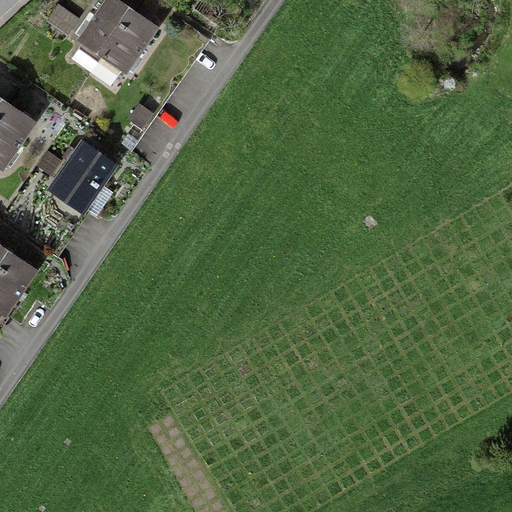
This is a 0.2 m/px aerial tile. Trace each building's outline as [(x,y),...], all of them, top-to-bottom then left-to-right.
[(91,71),(103,54),(127,72),(158,28),(146,19),(124,4),(118,0),(106,0),(79,38),(85,42),(73,58),(91,71)] [(81,25),(60,10),(48,27),(69,42),(81,25)] [(151,98),(162,82),(169,71),(177,60),(186,47),(197,31),(175,16),(105,117),(127,132),(134,121),(151,98)] [(0,166),(4,169),(36,120),(27,114),(0,96),(0,166)] [(52,184),(98,214),(113,191),(102,184),(116,163),(82,140),(52,184)] [(63,240),(75,224),(83,212),(58,194),(26,241),(51,258),(55,253),(63,240)] [(24,261),(3,247),(0,244),(0,308),(6,313),(36,269),(24,261)]
